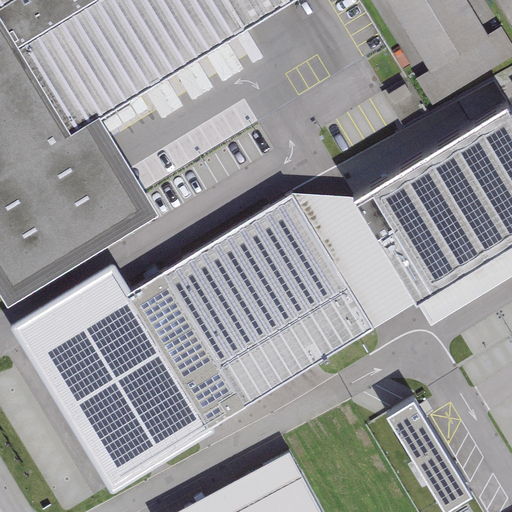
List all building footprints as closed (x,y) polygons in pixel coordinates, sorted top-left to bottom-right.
[(0,0),(0,287),(6,298),(157,206),(100,109),(279,0),(0,0)] [(468,0),(387,0),(429,68),(488,32),(468,0)] [(511,96),(510,92),(352,183),(412,286),(511,228),(511,96)] [(113,256),(13,317),(114,482),(373,324),(289,186),(129,283),(113,256)] [(20,290),(27,303),(77,273),(70,261),(20,290)] [(418,386),(387,403),(443,504),(473,487),(418,386)] [(324,511),(288,444),(163,511),(324,511)]
